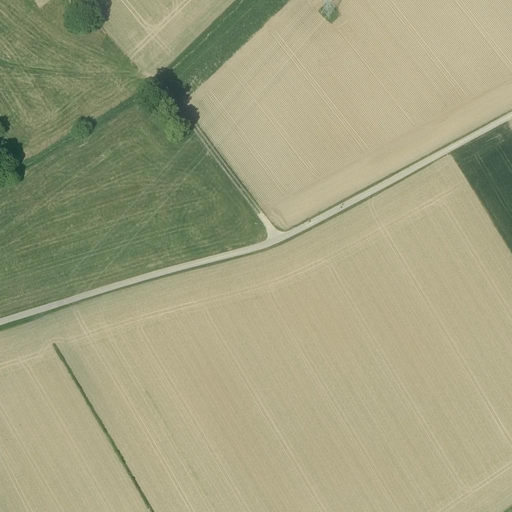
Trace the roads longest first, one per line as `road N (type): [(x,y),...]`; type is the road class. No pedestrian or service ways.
road 1 (track): [(0,323),(277,242),(511,116)]
road 2 (track): [(277,242),(160,92)]
